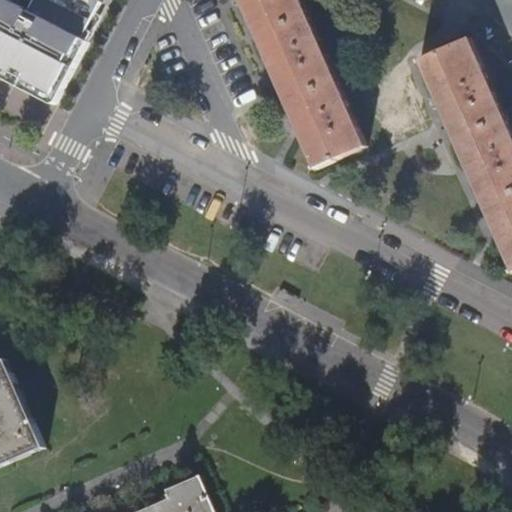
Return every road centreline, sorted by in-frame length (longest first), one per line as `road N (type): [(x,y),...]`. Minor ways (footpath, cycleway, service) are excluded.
road 1 (tertiary): [(45,201),(383,383),(511,462)]
road 2 (residential): [(511,330),(97,110)]
road 3 (residential): [(150,0),(97,110)]
